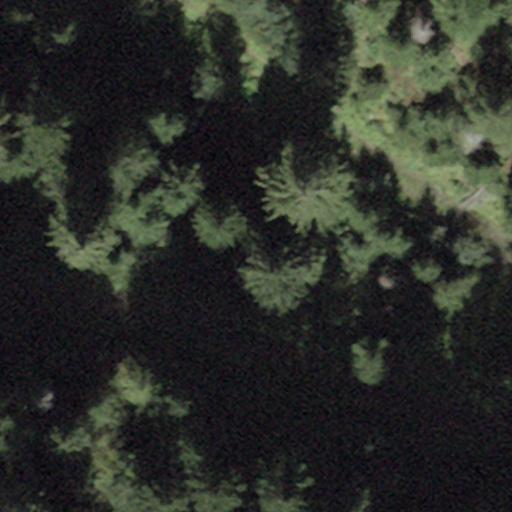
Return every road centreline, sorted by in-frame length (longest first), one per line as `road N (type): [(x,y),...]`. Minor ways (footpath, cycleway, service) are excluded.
road 1 (track): [(511,396),(476,394),(0,278)]
road 2 (track): [(121,0),(511,285)]
